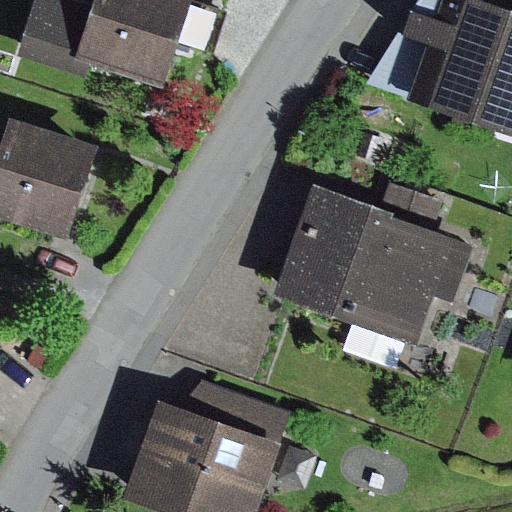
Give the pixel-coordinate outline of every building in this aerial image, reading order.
[(162,92),(191,0),(93,0),(90,10),(58,0),(37,0),(17,58),(84,80),(88,68),(162,92)] [(511,140),(511,16),(463,0),(420,0),(367,85),(511,140)] [(97,151),(8,122),(0,144),(0,222),(65,243),(97,151)] [(392,217),(315,189),(271,299),(415,351),(433,300),(454,306),(475,250),(390,222),(392,217)] [(178,412),(156,405),(120,503),(145,511),(257,511),(292,414),(200,384),(178,412)]
